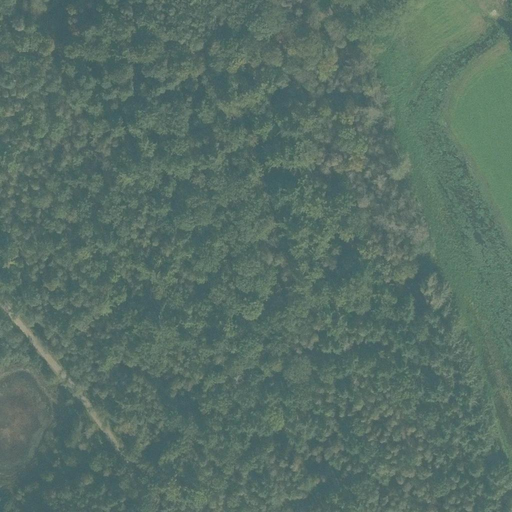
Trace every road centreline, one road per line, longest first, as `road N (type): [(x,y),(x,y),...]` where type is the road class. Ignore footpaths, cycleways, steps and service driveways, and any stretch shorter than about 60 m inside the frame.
road 1 (track): [(122,459),(432,261)]
road 2 (track): [(300,0),(226,28),(136,43),(59,38),(0,19)]
road 3 (unclassified): [(150,511),(108,433),(0,287)]
